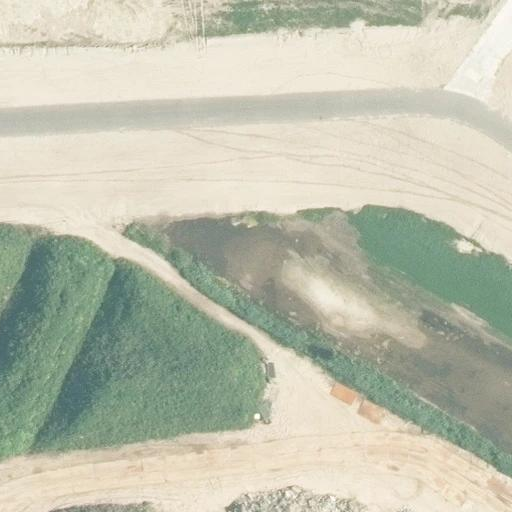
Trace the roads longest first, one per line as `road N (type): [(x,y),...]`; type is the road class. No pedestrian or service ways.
road 1 (unclassified): [(0,161),(385,141),(447,150),(511,183)]
road 2 (unclassified): [(511,106),(472,89),(370,81),(0,95)]
